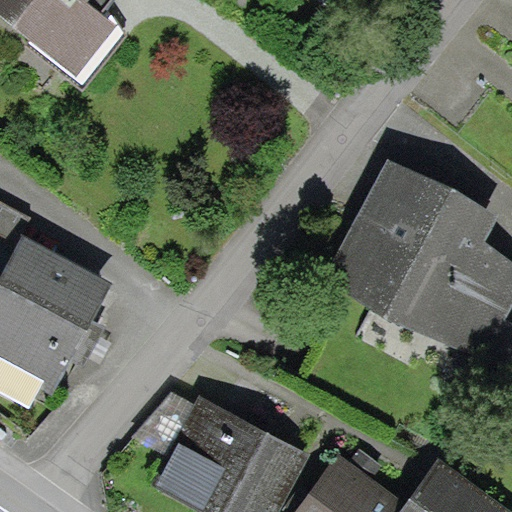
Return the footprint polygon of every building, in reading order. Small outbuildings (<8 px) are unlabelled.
[(112,0),(0,0),(0,1),(0,8),(34,36),(40,28),(71,52),(112,0)] [(383,282),(379,291),(471,340),(458,364),(485,378),(503,373),(511,355),(511,335),(511,331),(487,318),(510,275),(465,241),(477,218),(426,190),(436,172),(407,156),(349,264),(383,282)] [(31,217),(0,200),(0,233),(17,243),(31,217)] [(24,247),(0,291),(0,354),(1,355),(0,355),(0,388),(21,400),(34,396),(44,378),(50,381),(100,288),(24,247)] [(219,511),(268,511),(299,455),(205,405),(164,482),(219,511)] [(402,511),(338,463),(301,511),(402,511)] [(405,511),(499,511),(439,468),(405,511)]
